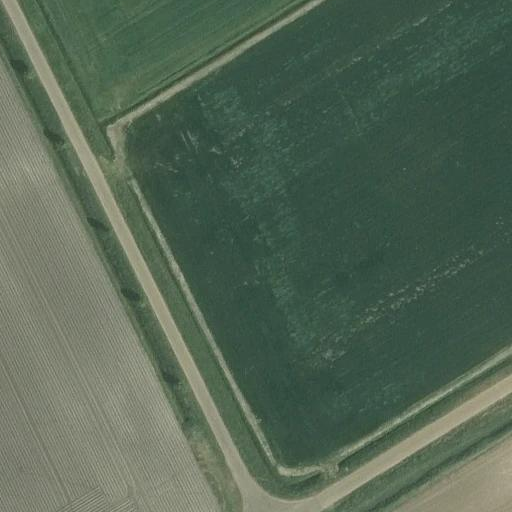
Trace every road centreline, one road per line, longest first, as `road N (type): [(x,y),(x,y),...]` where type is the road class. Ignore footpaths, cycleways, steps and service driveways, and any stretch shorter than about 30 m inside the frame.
road 1 (unclassified): [(258,511),(6,0)]
road 2 (unclassified): [(300,511),(511,382)]
